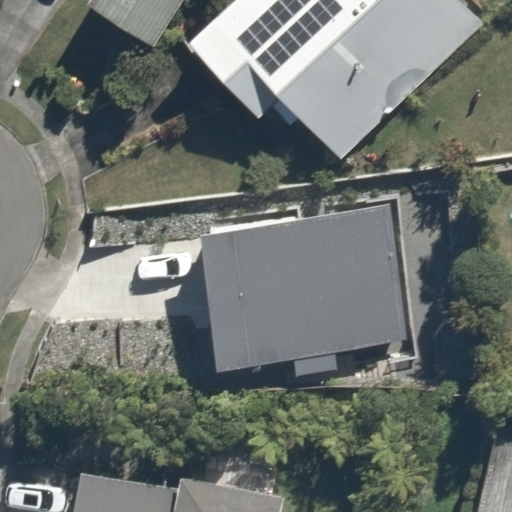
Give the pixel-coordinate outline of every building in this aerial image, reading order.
[(193,0),(110,0),(175,34),(193,0)] [(475,0),(225,0),(197,27),(291,125),(303,114),(349,161),(496,21),(475,0)] [(294,348),(296,373),(350,369),(348,344),(395,340),(385,211),(211,224),(221,354),(294,348)] [(58,467),(56,395),(12,396),(14,469),(58,467)] [(511,511),(511,429),(504,427),(479,511),(511,511)] [(91,461),(80,511),(285,511),(288,498),(91,461)]
